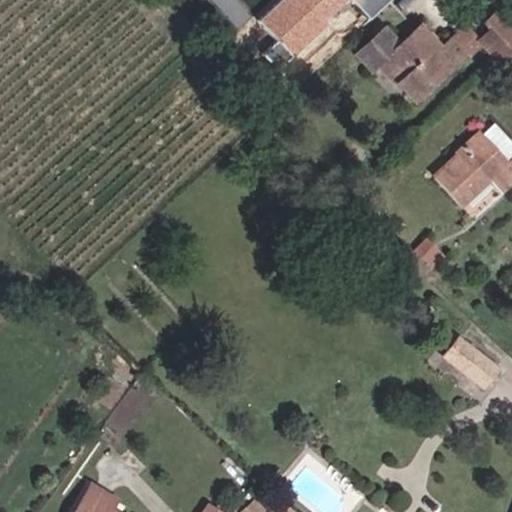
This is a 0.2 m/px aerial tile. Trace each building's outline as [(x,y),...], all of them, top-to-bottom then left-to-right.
[(367,23),(392,0),(289,0),(286,3),(282,0),(281,0),(256,24),(275,44),(262,56),(278,72),(326,27),(323,23),(347,1),(367,23)] [(511,56),(511,27),(499,13),(488,24),(492,28),(478,41),(501,66),(511,56)] [(464,54),(478,41),(463,25),(449,39),(464,54)] [(412,102),(464,54),(449,39),(436,51),(416,30),(398,47),(382,30),(356,55),(371,71),(378,65),(412,102)] [(504,173),(511,165),(511,154),(491,132),(478,143),(504,173)] [(511,165),(504,173),(478,143),(435,182),(462,212),(488,189),(499,199),(511,187),(511,165)] [(460,336),(443,355),(476,384),(493,366),(460,336)] [(116,501),(91,486),(75,511),(113,511),(111,511),(116,501)] [(199,511),(225,511),(208,499),(199,511)] [(266,511),(258,502),(246,511),(266,511)]
